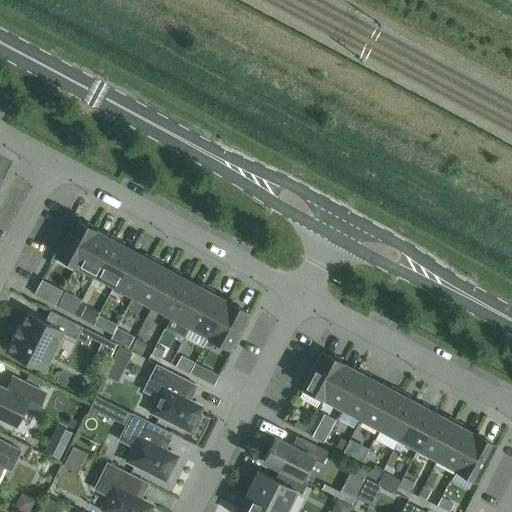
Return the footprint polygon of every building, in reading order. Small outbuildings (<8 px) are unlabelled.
[(94,230),(74,219),(56,254),(76,265),(94,230)] [(94,230),(76,265),(95,275),(113,240),(94,230)] [(132,251),(113,240),(95,275),(114,285),(132,251)] [(132,251),(114,285),(133,295),(151,261),(132,251)] [(152,306),(170,271),(151,261),(133,295),(152,306)] [(189,281),(170,271),(152,306),(171,316),(189,281)] [(189,281),(171,316),(190,326),(208,291),(189,281)] [(50,283),(42,298),(54,305),(62,290),(50,283)] [(64,290),(57,306),(73,314),(81,299),(64,290)] [(227,302),(208,291),(190,326),(209,336),(227,302)] [(228,347),(247,312),(227,302),(209,336),(228,347)] [(85,305),(79,318),(92,324),(92,323),(97,313),(98,312),(85,305)] [(74,338),(80,325),(49,310),(43,321),(24,312),(19,323),(18,322),(9,339),(10,340),(5,350),(42,369),(61,332),(74,338)] [(107,319),(102,329),(112,334),(116,324),(107,319)] [(109,340),(80,325),(74,338),(87,345),(90,338),(100,343),(97,350),(110,356),(116,344),(109,340)] [(125,332),(119,343),(127,347),(133,336),(125,332)] [(135,338),(130,349),(141,355),(146,343),(135,338)] [(120,348),(113,361),(124,367),(131,353),(120,348)] [(323,397),(322,397),(341,363),(321,352),(300,391),(320,402),(323,397)] [(189,372),(194,362),(187,359),(182,369),(189,372)] [(322,397),(323,397),(341,407),(360,373),(341,363),(322,397)] [(189,430),(200,407),(184,399),(186,395),(187,396),(194,383),(157,364),(143,390),(158,397),(150,411),(161,417),(161,418),(173,424),(174,423),(189,430)] [(360,418),(379,383),(360,373),(341,407),(360,418)] [(15,424),(23,408),(34,414),(45,393),(19,380),(13,392),(0,385),(0,422),(10,428),(13,422),(15,424)] [(398,393),(379,383),(360,418),(379,428),(398,393)] [(398,393),(379,428),(398,438),(417,403),(398,393)] [(95,394),(86,414),(91,417),(94,410),(107,416),(113,404),(95,394)] [(417,448),(436,414),(417,403),(398,438),(417,448)] [(160,448),(162,444),(163,445),(170,432),(132,413),(119,439),(133,446),(126,460),(137,465),(136,467),(149,474),(150,472),(164,479),(176,456),(160,448)] [(436,459),(455,424),(436,414),(417,448),(436,459)] [(455,469),(474,434),(455,424),(436,459),(455,469)] [(56,425),(44,450),(59,458),(72,432),(56,425)] [(316,428),(312,436),(323,442),(327,433),(316,428)] [(474,434),(455,469),(475,479),(493,445),(474,434)] [(274,437),(263,460),(284,471),(304,481),(315,460),(321,463),(327,451),(301,438),(295,448),(274,437)] [(0,465),(10,471),(21,450),(0,439),(0,465)] [(349,439),(343,451),(362,461),(369,448),(349,439)] [(145,481),(107,462),(94,488),(108,495),(101,509),(107,511),(147,511),(151,505),(135,497),(137,493),(138,494),(145,481)] [(374,464),(367,477),(376,481),(382,469),(374,464)] [(258,471),(246,494),(282,511),(283,511),(295,490),(301,494),(307,482),(304,481),(284,471),(279,482),(258,471)] [(382,471),(376,483),(380,485),(384,487),(390,475),(382,471)] [(400,480),(397,485),(409,491),(414,482),(402,476),(400,480)] [(282,511),(246,494),(237,511),(282,511)] [(441,496),(436,505),(448,511),(453,502),(441,496)] [(425,511),(406,502),(400,511),(425,511)]
